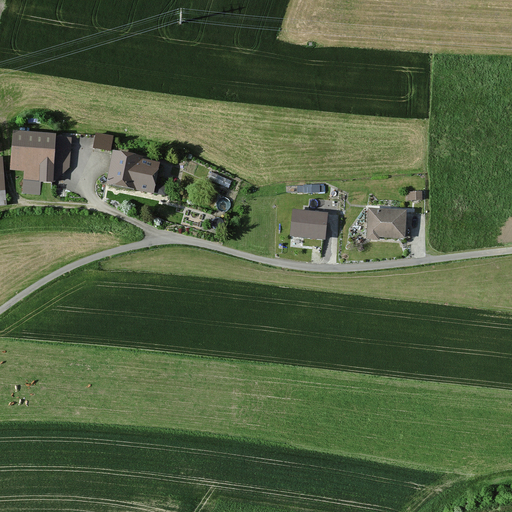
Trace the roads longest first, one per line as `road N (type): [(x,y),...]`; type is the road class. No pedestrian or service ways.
road 1 (unclassified): [(511,250),(305,267),(172,239),(82,261),(0,310)]
road 2 (unknown): [(20,205),(95,208),(172,239)]
